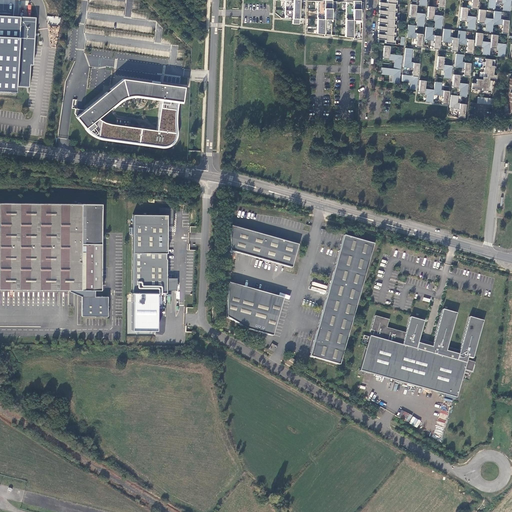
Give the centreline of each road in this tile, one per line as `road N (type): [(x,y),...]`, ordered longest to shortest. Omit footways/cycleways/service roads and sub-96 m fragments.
road 1 (residential): [(209,176),(204,323),(476,473)]
road 2 (tertiary): [(511,258),(209,176)]
road 3 (tertiary): [(209,176),(0,146)]
road 4 (residential): [(215,0),(209,176)]
